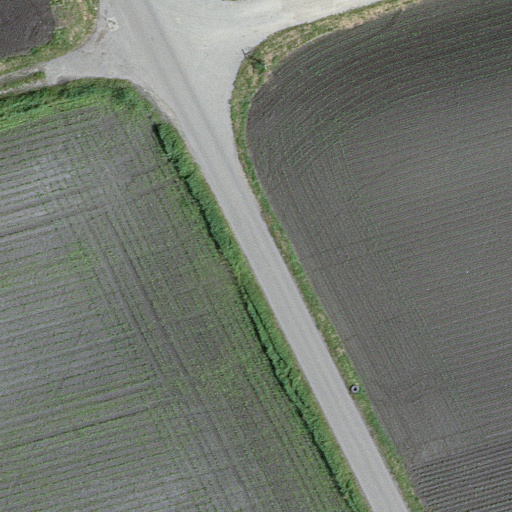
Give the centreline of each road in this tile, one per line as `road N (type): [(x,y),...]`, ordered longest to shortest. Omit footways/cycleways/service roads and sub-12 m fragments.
road 1 (track): [(159,45),(392,511)]
road 2 (track): [(159,45),(323,0)]
road 3 (track): [(0,92),(159,45)]
